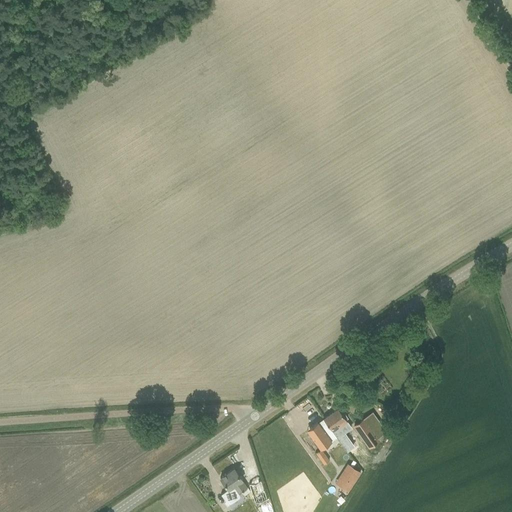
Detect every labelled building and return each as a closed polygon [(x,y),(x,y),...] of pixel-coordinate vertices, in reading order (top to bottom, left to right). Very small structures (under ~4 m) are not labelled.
[(349,425),(348,423),(345,419),(347,418),(340,409),(339,410),(337,408),(322,419),(336,438),(337,437),(351,427),(349,425)] [(384,431),(372,411),(352,425),(368,447),(379,440),(377,438),(384,431)] [(336,438),(322,419),(309,428),(315,436),(316,437),(313,439),(320,449),(323,447),(336,438)] [(289,437),(293,445),(304,438),(300,431),(289,437)] [(325,456),(320,459),(323,464),(328,460),(325,456)] [(349,465),(337,484),(348,491),(360,472),(349,465)] [(246,487),(233,468),(219,478),(228,490),(232,487),(237,494),(246,487)] [(266,499),(260,480),(248,484),(254,503),(266,499)] [(249,511),(239,495),(221,507),(221,511),(217,511),(216,511),(214,511),(249,511)] [(201,508),(203,511),(212,511),(215,511),(211,502),(201,508)]
